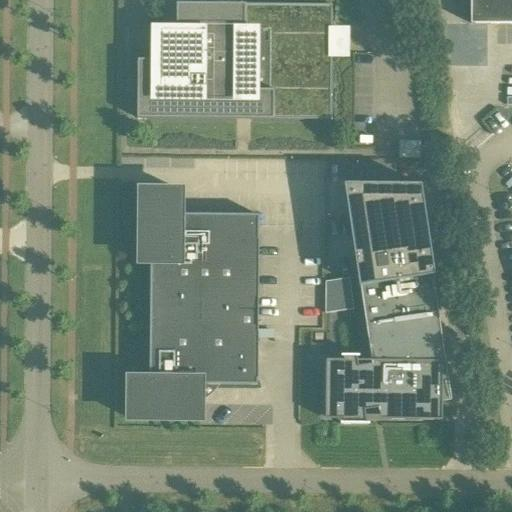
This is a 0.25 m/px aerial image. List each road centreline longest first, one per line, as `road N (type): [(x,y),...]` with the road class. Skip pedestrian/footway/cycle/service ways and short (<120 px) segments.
road 1 (unclassified): [(36,481),(39,0)]
road 2 (unclassified): [(36,481),(511,487)]
road 3 (unknown): [(507,487),(489,176),(499,152),(511,148)]
